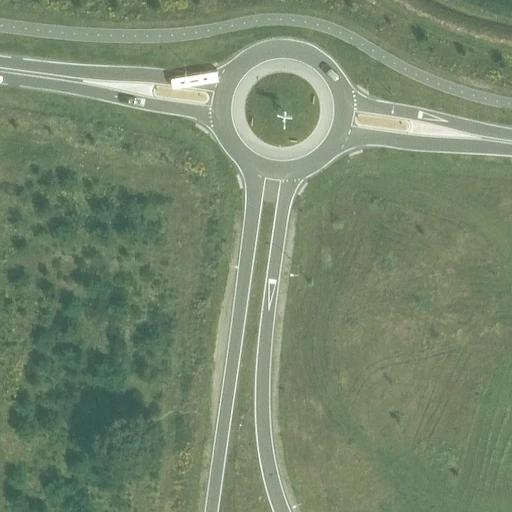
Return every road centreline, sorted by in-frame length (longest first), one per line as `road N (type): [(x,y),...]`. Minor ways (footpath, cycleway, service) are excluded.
road 1 (trunk): [(253,156),(209,511)]
road 2 (trunk): [(281,511),(263,444),(262,352),(292,163)]
road 3 (primary): [(229,80),(63,75)]
road 4 (primary): [(63,75),(224,114)]
road 5 (primary): [(334,131),(499,136)]
road 6 (primary): [(499,136),(339,96)]
road 7 (primary): [(339,96),(326,67),(298,49),(265,49),(229,80)]
